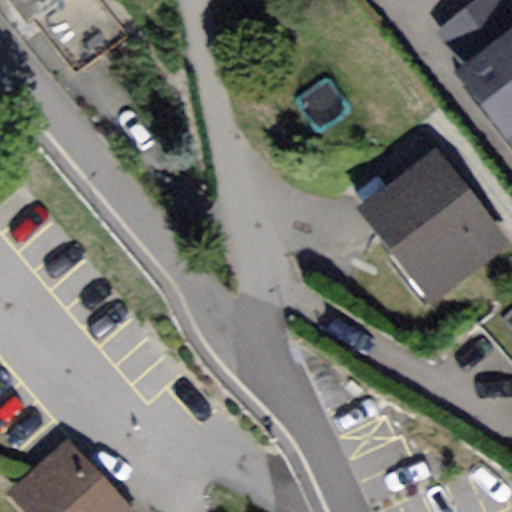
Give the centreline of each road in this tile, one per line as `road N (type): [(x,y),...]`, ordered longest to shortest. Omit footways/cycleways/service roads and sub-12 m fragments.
road 1 (residential): [(0,57),(33,100),(262,327)]
road 2 (residential): [(191,0),(262,327)]
road 3 (residential): [(262,327),(352,511)]
